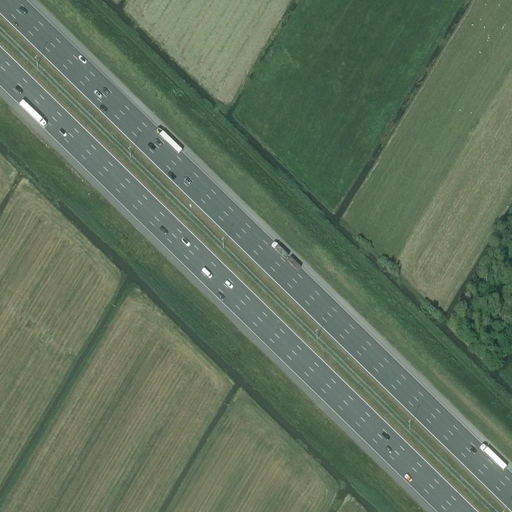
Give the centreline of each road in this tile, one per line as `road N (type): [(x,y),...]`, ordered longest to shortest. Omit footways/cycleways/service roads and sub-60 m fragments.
road 1 (motorway): [(511,495),(4,0)]
road 2 (motorway): [(0,67),(455,511)]
